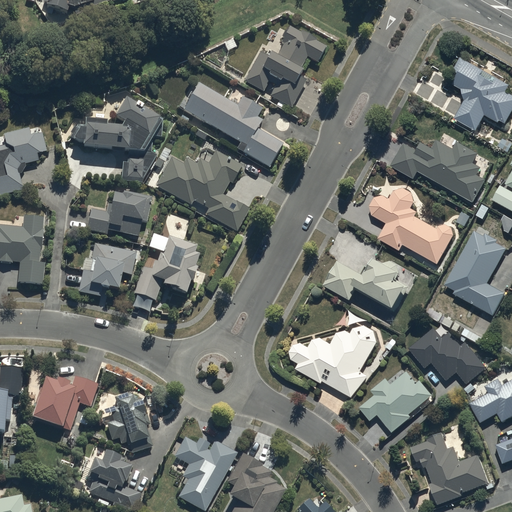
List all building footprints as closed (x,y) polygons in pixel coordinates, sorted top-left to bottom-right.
[(44,0),(43,4),(48,5),(47,9),(68,15),(70,10),(75,12),(77,17),(92,13),(91,9),(113,2),(114,4),(127,0),(44,0)] [(261,55),(245,84),(264,94),(269,83),(277,88),(271,99),(292,110),(307,84),(301,81),(304,75),(301,73),(308,60),(318,65),(327,49),(316,43),(317,41),(302,33),(301,34),(291,29),(282,45),(285,46),(277,60),(276,59),(277,57),(269,53),(267,58),(261,55)] [(463,95),(453,113),(475,125),(483,110),(497,117),(498,115),(504,118),(511,104),(511,91),(504,87),(508,80),(460,54),(449,72),(453,75),(451,79),(460,85),(463,95)] [(200,86),(185,112),(248,149),(244,156),(270,170),(283,147),(258,132),(263,123),(258,120),(263,112),(243,100),(238,108),(200,86)] [(73,136),(71,140),(76,143),(75,143),(80,146),(86,147),(85,151),(130,155),(129,166),(124,166),(123,183),(143,185),(143,182),(158,157),(152,154),(153,144),(164,125),(161,123),(161,122),(128,103),(117,122),(126,127),(124,131),(109,130),(109,126),(87,124),(87,128),(79,127),(77,130),(75,129),(71,135),(73,136)] [(0,198),(24,192),(20,176),(22,176),(26,169),(25,166),(39,162),(37,156),(48,154),(43,135),(32,138),(29,130),(4,136),(7,145),(5,148),(0,148),(0,198)] [(415,144),(403,138),(389,162),(413,175),(417,167),(472,198),(484,176),(475,170),(479,163),(472,159),(477,149),(456,137),(452,144),(435,134),(431,142),(420,136),(415,144)] [(172,160),(157,188),(191,207),(194,201),(211,211),(208,217),(237,233),(249,211),(223,197),(230,184),(233,186),(243,168),(216,153),(209,165),(200,160),(197,166),(187,160),(184,166),(172,160)] [(382,191),(373,193),(368,201),(371,211),(386,219),(377,235),(398,247),(402,240),(437,260),(453,231),(451,223),(445,219),(437,222),(436,224),(414,211),(416,207),(410,204),(413,198),(411,188),(402,183),(393,186),(389,194),(382,191)] [(511,193),(501,188),(493,202),(511,212),(511,193)] [(107,214),(92,210),(87,234),(109,238),(110,234),(139,240),(142,226),(143,226),(144,224),(148,225),(153,200),(125,194),(124,200),(116,198),(114,207),(108,206),(107,214)] [(0,264),(13,265),(13,264),(21,264),(19,285),(44,288),(46,266),(40,265),(42,251),(43,251),(45,232),(44,232),(45,220),(25,217),(23,229),(0,226),(0,264)] [(475,232),(445,286),(456,292),(455,295),(493,316),(505,295),(487,285),(506,251),(496,245),(497,242),(485,235),(484,238),(475,232)] [(153,274),(145,272),(136,297),(156,304),(163,285),(166,287),(164,290),(173,293),(172,294),(188,300),(192,287),(195,288),(200,273),(197,272),(201,260),(196,258),(199,252),(170,242),(164,260),(162,259),(159,268),(156,266),(153,274)] [(92,261),(86,260),(78,295),(101,300),(103,292),(111,294),(111,293),(120,295),(124,277),(132,278),(137,255),(96,246),(92,261)] [(355,268),(336,257),(322,281),(349,296),(355,285),(393,308),(409,282),(396,274),(399,269),(396,260),(390,256),(386,257),(372,249),(362,267),(357,264),(355,268)] [(290,356),(297,360),(294,365),(320,380),(322,377),(351,394),(368,372),(359,367),(377,338),(373,327),(364,321),(352,324),(350,329),(345,326),(336,329),(330,339),(319,333),(312,336),(308,343),(300,339),(292,341),(288,348),(290,356)] [(442,334),(433,324),(408,344),(425,364),(431,359),(446,377),(456,369),(466,381),(487,364),(465,338),(460,342),(449,328),(442,334)] [(374,391),(359,404),(369,417),(377,411),(391,429),(410,413),(408,411),(432,391),(420,376),(416,379),(406,367),(390,380),(385,374),(370,387),(374,391)] [(0,437),(7,438),(10,400),(22,401),(25,372),(1,370),(0,380),(0,437)] [(487,388),(469,399),(480,418),(497,409),(502,417),(511,411),(511,374),(502,380),(498,374),(484,382),(487,388)] [(45,392),(42,391),(36,406),(39,407),(34,423),(64,434),(75,404),(92,410),(100,387),(76,378),(72,388),(60,383),(59,387),(48,383),(45,392)] [(113,423),(106,425),(112,444),(120,441),(122,447),(127,445),(128,447),(130,447),(133,456),(154,450),(145,420),(147,420),(143,406),(140,406),(138,400),(129,395),(115,400),(118,410),(110,412),(113,423)] [(427,437),(411,443),(416,457),(420,455),(424,464),(425,463),(431,478),(429,479),(437,500),(461,492),(460,489),(488,478),(477,451),(459,458),(453,442),(447,444),(442,429),(426,434),(427,437)] [(194,439),(184,433),(173,453),(187,461),(180,473),(186,475),(176,493),(203,508),(236,449),(214,437),(209,447),(206,446),(209,440),(197,433),(194,439)] [(511,434),(495,441),(503,460),(511,455),(511,434)] [(262,460),(242,449),(226,478),(230,480),(226,488),(238,494),(228,511),(270,511),(285,485),(276,480),(277,478),(267,473),(270,468),(261,462),(262,460)] [(105,464),(95,461),(88,481),(95,483),(90,496),(115,505),(114,508),(124,511),(135,511),(142,496),(125,490),(126,488),(128,488),(134,472),(122,468),(124,463),(108,457),(105,464)] [(329,511),(333,508),(324,497),(316,504),(308,495),(295,505),(299,509),(295,511),(329,511)] [(0,511),(32,511),(32,507),(25,508),(23,497),(0,501),(0,511)]
